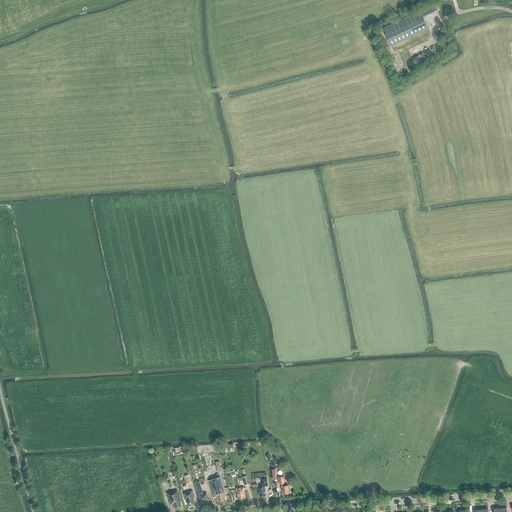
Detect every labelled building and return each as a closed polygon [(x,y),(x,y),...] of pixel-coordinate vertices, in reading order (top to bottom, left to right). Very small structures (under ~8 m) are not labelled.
[(437,10),(432,3),(411,12),(412,14),(382,28),(391,47),(428,29),(423,17),(437,10)] [(284,483),(284,476),(279,477),(279,484),(281,484),(281,486),(281,489),(282,489),(282,494),(289,493),(288,485),(284,485),(284,483)] [(226,499),(220,477),(208,480),(213,497),(216,496),(218,502),(226,499)] [(267,486),(266,478),(261,478),(261,486),(262,486),(262,487),(259,488),(259,496),(265,496),(265,486),(267,486)] [(244,490),(243,487),(236,488),(236,492),(237,492),(238,499),(244,498),(243,490),(244,490)] [(181,501),(178,490),(167,493),(170,504),(173,504),(174,508),(181,506),(180,502),(181,501)] [(203,493),(202,490),(197,492),(198,495),(200,502),(202,501),(202,503),(207,502),(207,500),(208,499),(206,493),(203,493)] [(194,496),(192,491),(183,493),(185,499),(186,499),(187,505),(195,503),(193,497),(194,496)]
